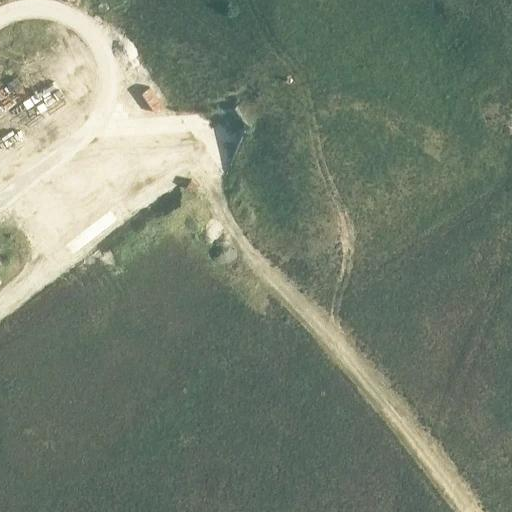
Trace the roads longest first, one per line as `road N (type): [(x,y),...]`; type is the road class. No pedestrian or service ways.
road 1 (track): [(57,243),(190,150),(235,239),(345,351),(472,511)]
road 2 (track): [(190,150),(355,42)]
road 3 (track): [(0,308),(49,269),(57,243),(39,203),(14,191)]
